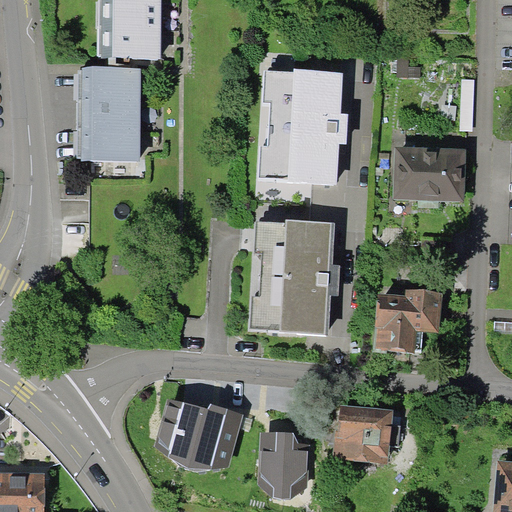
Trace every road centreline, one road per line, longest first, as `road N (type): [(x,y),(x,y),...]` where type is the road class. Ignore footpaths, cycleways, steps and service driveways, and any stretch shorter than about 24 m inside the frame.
road 1 (residential): [(482,391),(151,361),(124,367),(63,404)]
road 2 (residential): [(488,0),(482,391)]
road 3 (residential): [(0,280),(22,242),(32,176),(15,0)]
road 4 (tertiary): [(63,404),(137,511)]
